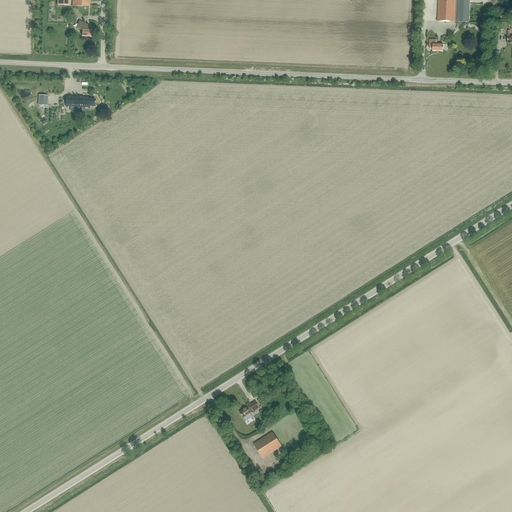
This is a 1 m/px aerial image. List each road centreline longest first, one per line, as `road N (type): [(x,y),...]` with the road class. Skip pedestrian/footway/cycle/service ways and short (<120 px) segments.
road 1 (unclassified): [(26,511),(511,205)]
road 2 (unclassified): [(511,83),(0,62)]
